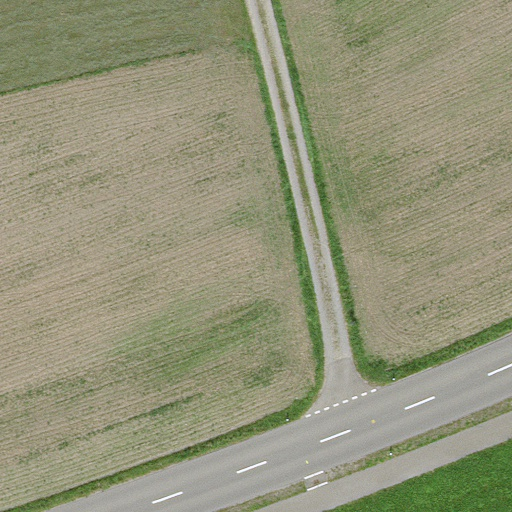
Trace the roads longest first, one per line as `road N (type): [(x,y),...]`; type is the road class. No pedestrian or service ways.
road 1 (track): [(257,0),(354,434)]
road 2 (tertiary): [(132,511),(511,368)]
